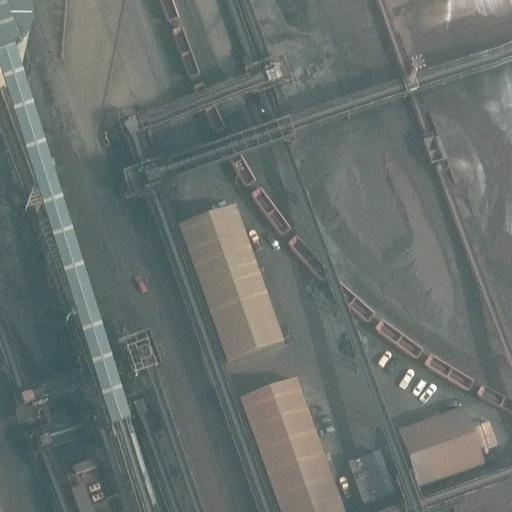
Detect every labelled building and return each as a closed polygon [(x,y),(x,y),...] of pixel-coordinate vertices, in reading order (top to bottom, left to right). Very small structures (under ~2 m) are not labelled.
[(0,90),(4,88),(12,81),(18,71),(21,57),(21,47),(17,36),(9,24),(0,18),(0,90)] [(37,178),(5,90),(0,91),(0,129),(19,185),(37,178)] [(283,346),(233,212),(176,233),(225,367),(283,346)] [(19,346),(0,353),(0,375),(26,366),(19,346)] [(110,440),(129,433),(105,371),(86,378),(110,440)] [(275,511),(342,511),(294,385),(240,406),(235,408),(275,511)] [(482,467),(464,413),(396,436),(415,490),(482,467)] [(379,456),(349,467),(352,476),(345,478),(353,502),(361,499),(362,503),(392,493),(379,456)] [(64,481),(75,511),(93,511),(80,476),(64,481)]
